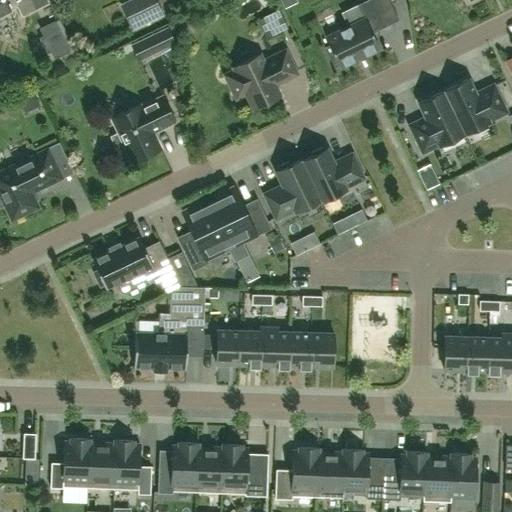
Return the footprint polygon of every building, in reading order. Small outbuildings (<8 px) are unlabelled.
[(0,0),(0,15),(10,10),(9,8),(17,4),(22,14),(37,7),(33,0),(0,0)] [(155,0),(143,0),(124,9),(133,28),(162,14),(155,0)] [(339,64),(339,66),(379,47),(371,31),(381,26),(382,28),(399,20),(389,0),(368,0),(375,13),(326,37),(329,45),(325,47),(334,67),(339,64)] [(269,28),(287,24),(283,8),(265,13),(269,28)] [(42,25),(55,52),(72,44),(59,16),(42,25)] [(174,42),(167,27),(131,45),(138,59),(174,42)] [(245,90),(253,107),(279,95),(274,84),(296,73),(285,50),(263,61),(259,54),(234,67),(236,72),(234,75),(231,78),(231,82),(232,85),(234,89),(237,91),(241,91),(245,90)] [(443,90),(464,133),(489,121),(489,120),(507,112),(493,84),(475,92),(468,78),(443,90)] [(439,146),(464,133),(443,90),(418,102),(425,117),(409,124),(422,152),(438,144),(439,146)] [(118,150),(125,147),(132,161),(160,148),(152,130),(158,126),(159,128),(174,121),(162,96),(141,106),(140,104),(111,118),(119,133),(112,137),(118,150)] [(302,160),(319,199),(320,201),(345,189),(344,186),(363,177),(352,154),(333,163),(326,148),(324,150),(322,146),(311,152),(313,155),(302,160)] [(4,204),(12,219),(38,206),(31,192),(61,177),(47,149),(0,171),(0,204),(1,206),(4,204)] [(295,211),(319,199),(302,160),(301,158),(290,164),(288,161),(277,166),(278,169),(276,170),(283,185),(264,194),(276,217),(294,208),(295,211)] [(231,247),(228,248),(234,260),(248,254),(242,242),(270,228),(259,204),(245,211),(233,186),(214,195),(216,199),(209,203),(231,247)] [(206,259),(228,248),(231,247),(209,203),(202,206),(200,202),(182,211),(193,235),(192,240),(181,246),(193,270),(208,262),(206,259)] [(164,293),(170,290),(180,286),(166,257),(152,264),(139,237),(120,246),(119,243),(109,248),(110,250),(92,259),(97,270),(93,272),(100,286),(104,284),(105,287),(119,281),(143,289),(147,279),(160,284),(164,293)] [(204,286),(180,286),(170,290),(169,317),(159,317),(158,333),(134,332),(134,365),(154,366),(154,369),(165,369),(165,366),(185,367),(187,326),(203,326),(204,286)] [(218,297),(218,287),(207,287),(207,297),(218,297)] [(261,304),(261,294),(251,294),(251,304),(261,304)] [(271,294),(261,294),(261,304),(271,304),(271,294)] [(468,303),(468,294),(457,294),(457,303),(468,303)] [(312,305),(312,296),(302,295),(301,304),(312,305)] [(322,305),(322,296),(312,296),(312,305),(322,305)] [(489,310),(489,300),(479,300),(478,309),(489,310)] [(499,301),(489,300),(489,310),(499,310),(499,301)] [(289,365),(290,331),(288,331),(288,321),(278,321),(277,331),(276,331),(277,327),(260,326),(260,330),(259,364),(277,365),(277,368),(289,368),(289,365)] [(216,363),(237,363),(238,330),(217,329),(216,363)] [(237,363),(259,364),(260,330),(238,330),(237,363)] [(312,332),(290,331),(289,365),(311,366),(312,332)] [(334,332),(312,332),(311,366),(333,366),(334,332)] [(488,337),(487,370),(487,374),(499,374),(499,371),(511,371),(511,333),(502,333),(501,337),(488,337)] [(465,370),(466,336),(444,335),(443,369),(465,370)] [(487,370),(488,337),(466,336),(465,370),(487,370)] [(34,458),(35,433),(23,432),(22,458),(34,458)] [(88,487),(90,442),(90,438),(70,437),(70,441),(64,441),(63,462),(51,462),(50,487),(63,488),(63,486),(88,487)] [(114,488),(115,439),(114,439),(114,443),(90,442),(88,487),(114,488)] [(138,493),(150,494),(151,466),(139,465),(139,444),(133,443),(133,440),(115,439),(114,488),(138,489),(138,493)] [(170,490),(196,491),(198,446),(198,442),(178,442),(178,445),(172,445),(171,466),(159,466),(158,494),(170,494),(170,490)] [(198,446),(196,491),(222,492),(224,443),(222,443),(222,447),(198,446)] [(247,470),(248,448),(241,448),(242,444),(224,443),(222,492),(246,493),(246,495),(262,496),(263,470),(247,470)] [(316,496),(318,451),(318,447),(299,446),(299,450),(292,450),(292,469),(276,469),(274,498),(292,499),(292,495),(316,496)] [(342,497),(342,492),(344,448),(342,448),(342,452),(318,451),(316,496),(342,497)] [(362,449),(344,448),(342,492),(366,493),(365,498),(382,499),(383,479),(367,478),(368,453),(362,453),(362,449)] [(400,495),(423,496),(425,451),(407,451),(407,454),(400,454),(399,480),(383,479),(382,499),(399,499),(400,495)] [(423,500),(449,501),(450,456),(426,455),(426,451),(425,451),(423,496),(423,500)] [(450,452),(450,456),(449,501),(450,501),(450,497),(474,498),(476,457),(470,457),(470,453),(450,452)] [(24,469),(36,470),(36,458),(24,458),(24,469)] [(483,482),(482,509),(498,510),(499,482),(483,482)]
